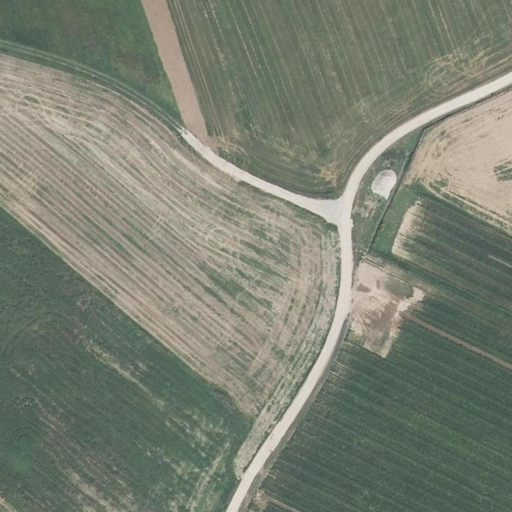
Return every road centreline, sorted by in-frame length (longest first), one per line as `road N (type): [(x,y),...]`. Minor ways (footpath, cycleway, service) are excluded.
road 1 (track): [(232,511),(325,364),(356,183),(374,155),(403,129),(511,77)]
road 2 (track): [(352,213),(0,54)]
